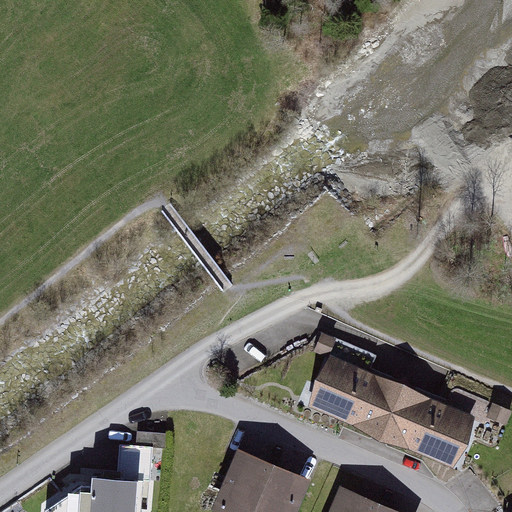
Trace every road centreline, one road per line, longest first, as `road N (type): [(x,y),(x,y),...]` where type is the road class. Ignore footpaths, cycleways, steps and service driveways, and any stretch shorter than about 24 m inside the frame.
road 1 (residential): [(450,511),(199,396),(152,393),(0,498)]
road 2 (track): [(313,301),(362,297),(400,283),(460,220),(475,187),(506,170)]
